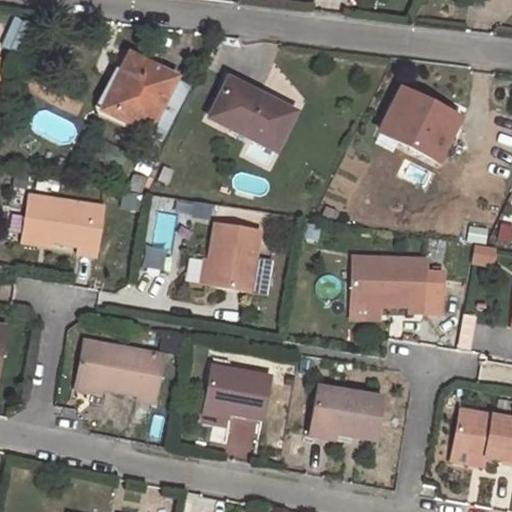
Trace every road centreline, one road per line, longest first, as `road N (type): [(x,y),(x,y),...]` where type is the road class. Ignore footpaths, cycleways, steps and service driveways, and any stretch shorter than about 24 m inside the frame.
road 1 (residential): [(37,0),(511,55)]
road 2 (residential): [(32,439),(401,511)]
road 3 (residential): [(428,364),(402,511)]
road 4 (residential): [(53,305),(32,439)]
